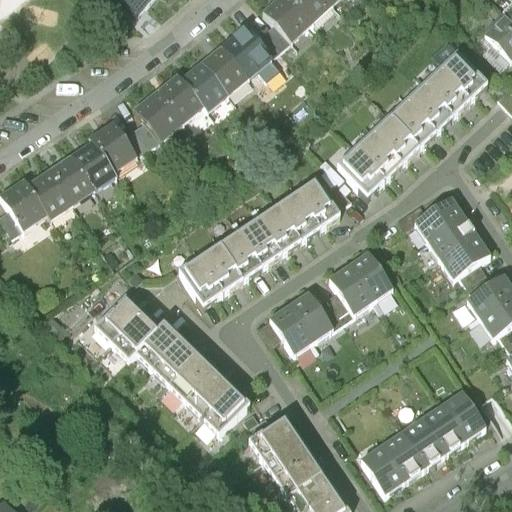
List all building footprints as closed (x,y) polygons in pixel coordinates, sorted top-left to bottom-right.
[(110,0),(136,21),(153,0),(110,0)] [(313,32),(331,15),(317,0),(285,0),(284,1),(313,32)] [(317,0),(331,15),(348,0),(317,0)] [(290,52),(313,32),(284,1),(262,22),(273,34),(289,51),(290,52)] [(511,68),(511,66),(511,25),(507,21),(485,42),(511,68)] [(289,51),(273,34),(254,50),(269,69),(289,51)] [(245,38),(222,56),(248,88),(270,70),(269,69),(254,50),(245,38)] [(222,56),(201,72),(227,105),(248,88),(222,56)] [(479,100),(488,92),(459,61),(441,77),(470,108),(479,100)] [(207,121),(227,105),(201,72),(181,89),(204,117),(207,121)] [(461,117),(470,108),(441,77),(423,94),(453,125),(461,117)] [(177,84),(156,102),(182,135),(204,117),(181,89),(177,84)] [(511,88),(497,103),(511,118),(511,88)] [(444,132),(453,125),(423,94),(406,110),(435,141),(444,132)] [(161,152),(182,135),(156,102),(134,119),(144,132),(159,150),(161,152)] [(426,150),(435,141),(406,110),(388,126),(417,158),(426,150)] [(409,165),(417,158),(388,126),(371,143),(400,174),(409,165)] [(122,145),(113,132),(89,148),(92,154),(111,183),(136,166),(135,165),(122,145)] [(144,132),(122,145),(135,165),(159,150),(144,132)] [(392,181),(400,174),(371,143),(353,159),(382,190),(392,181)] [(92,154),(70,168),(93,203),(115,189),(111,183),(92,154)] [(374,198),(382,190),(353,159),(335,175),(365,207),(374,198)] [(71,217),(93,203),(70,168),(48,182),(71,217)] [(48,231),(71,217),(48,182),(26,196),(45,226),(48,231)] [(330,228),(339,222),(315,186),(295,199),(319,235),(330,228)] [(20,242),(45,226),(26,196),(23,191),(0,204),(0,210),(5,219),(18,239),(20,242)] [(310,241),(319,235),(295,199),(276,211),(300,248),(310,241)] [(416,228),(429,248),(467,224),(462,218),(454,204),(416,228)] [(289,255),(300,248),(276,211),(256,225),(279,262),(289,255)] [(0,233),(8,246),(18,239),(5,219),(0,222),(0,233)] [(429,248),(442,268),(479,245),(476,239),(467,224),(429,248)] [(271,268),(279,262),(256,225),(237,238),(261,274),(271,268)] [(251,280),(261,274),(237,238),(218,250),(242,287),(251,280)] [(484,252),(479,245),(442,268),(455,289),(460,285),(476,275),(492,265),(484,252)] [(232,293),(242,287),(218,250),(198,263),(223,299),(232,293)] [(357,265),(348,272),(372,308),(392,295),(367,259),(357,265)] [(212,306),(223,299),(198,263),(178,276),(203,313),(212,306)] [(352,322),(372,308),(348,272),(337,280),(328,285),(336,297),(352,322)] [(468,305),(484,295),(476,275),(460,285),(468,305)] [(462,309),(474,329),(511,305),(511,296),(509,292),(503,283),(484,295),(468,305),(462,309)] [(329,308),(319,315),(332,335),(352,322),(336,297),(326,303),(329,308)] [(299,304),(288,311),(313,348),(332,335),(319,315),(308,298),(299,304)] [(511,305),(474,329),(487,349),(494,345),(511,333),(511,305)] [(94,335),(110,352),(134,326),(125,317),(118,310),(94,335)] [(293,361),(313,348),(288,311),(279,317),(269,324),(293,361)] [(141,334),(134,326),(110,352),(127,368),(138,357),(151,343),(141,334)] [(138,357),(154,372),(182,344),(174,336),(166,328),(151,343),(138,357)] [(511,333),(494,345),(509,364),(511,361),(511,333)] [(154,372),(170,388),(198,360),(190,352),(182,344),(154,372)] [(170,388),(185,404),(214,376),(208,370),(198,360),(170,388)] [(501,369),(511,386),(511,361),(509,364),(501,369)] [(185,404),(201,425),(232,394),(221,383),(214,376),(185,404)] [(238,400),(232,394),(201,425),(218,442),(249,410),(238,400)] [(475,447),(487,439),(463,402),(442,415),(466,453),(475,447)] [(455,460),(466,453),(442,415),(421,429),(446,466),(455,460)] [(290,434),(282,422),(245,446),(258,467),(296,443),(290,434)] [(440,469),(446,466),(421,429),(401,442),(425,479),(440,469)] [(415,486),(425,479),(401,442),(380,456),(405,493),(415,486)] [(302,453),(296,443),(258,467),(272,488),(309,464),(302,453)] [(398,497),(405,493),(380,456),(360,469),(384,506),(398,497)] [(315,472),(309,464),(272,488),(285,509),(323,484),(315,472)] [(329,495),(323,484),(285,509),(287,511),(325,511),(336,505),(329,495)]
